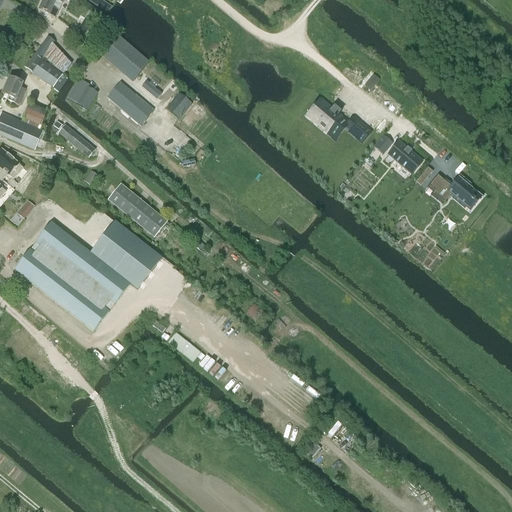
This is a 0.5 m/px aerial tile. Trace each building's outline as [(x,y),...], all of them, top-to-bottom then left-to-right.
[(62,0),(42,0),(38,12),(55,19),(58,12),(52,9),(55,1),(61,4),(62,0)] [(87,0),(108,13),(111,7),(100,0),(87,0)] [(25,68),(53,89),(58,93),(67,79),(63,76),(72,63),(52,46),(54,42),(47,37),(25,68)] [(149,64),(118,38),(102,56),(132,82),(149,64)] [(162,105),(174,91),(153,74),(142,88),(162,105)] [(1,95),(8,98),(7,101),(18,106),(25,91),(21,89),(23,85),(9,79),(8,81),(1,95)] [(79,80),(68,97),(67,99),(87,111),(97,94),(87,89),(89,86),(79,80)] [(107,99),(118,108),(141,127),(153,112),(120,83),(107,99)] [(179,94),(166,110),(179,120),(192,105),(179,94)] [(305,117),(305,118),(317,128),(318,127),(324,132),(323,133),(326,136),(326,135),(335,143),(335,142),(334,141),(345,128),(349,132),(348,133),(361,145),(372,133),(367,128),(366,129),(358,122),(359,121),(353,117),(349,122),(346,119),(345,120),(339,115),(341,113),(334,107),(332,108),(321,99),(320,100),(321,101),(307,118),(306,117),(305,118),(305,117)] [(197,104),(182,122),(189,127),(204,110),(197,104)] [(42,132),(38,130),(46,112),(29,105),(21,123),(1,114),(0,116),(0,135),(34,151),(42,132)] [(67,128),(61,137),(66,141),(86,157),(93,148),(91,147),(73,133),(67,128)] [(374,148),(383,155),(380,152),(389,142),(392,145),(383,137),(374,148)] [(398,143),(388,155),(412,175),(422,163),(398,143)] [(0,151),(0,178),(2,180),(7,174),(13,179),(22,169),(0,151)] [(91,172),(83,182),(90,187),(97,177),(91,172)] [(438,176),(427,189),(428,189),(429,187),(435,191),(433,194),(444,203),(442,206),(449,198),(451,195),(466,208),(471,202),(472,203),(474,200),(473,200),(477,194),(482,198),(469,187),(458,178),(451,187),(443,181),(438,176)] [(120,185),(107,201),(153,239),(167,223),(120,185)] [(137,291),(162,260),(114,222),(90,254),(131,286),(137,291)] [(90,254),(89,254),(51,224),(35,244),(40,248),(34,255),(30,251),(14,271),(93,333),(131,286),(90,254)] [(253,305),(245,315),(255,324),(264,314),(253,305)]
